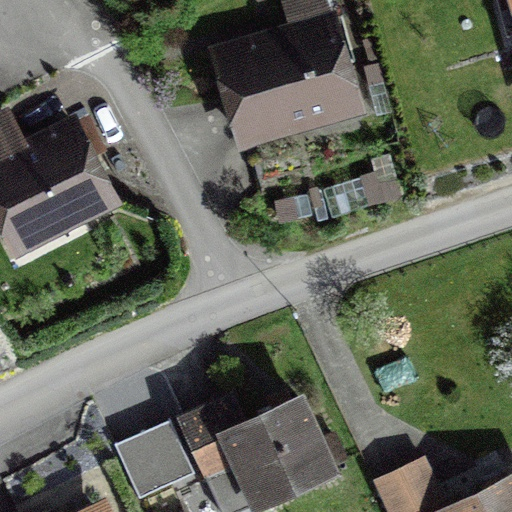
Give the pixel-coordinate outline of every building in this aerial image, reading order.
[(243,137),(356,104),(331,18),(218,50),(243,137)] [(0,210),(18,244),(111,196),(73,121),(10,153),(0,134),(0,210)] [(232,394),(181,417),(206,473),(238,458),(257,500),(330,466),(299,397),(244,422),(232,394)] [(170,420),(115,444),(140,499),(195,474),(170,420)] [(511,511),(511,477),(442,511),(511,511)]
